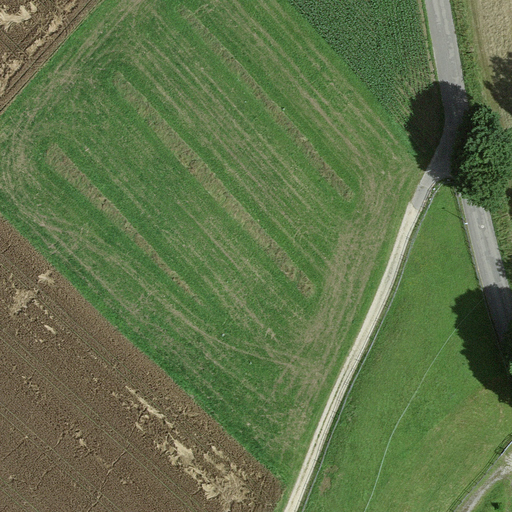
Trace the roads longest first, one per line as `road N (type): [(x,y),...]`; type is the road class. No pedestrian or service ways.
road 1 (unclassified): [(460,147),(429,172),(293,511)]
road 2 (residential): [(460,147),(511,338)]
road 3 (residential): [(437,0),(460,147)]
